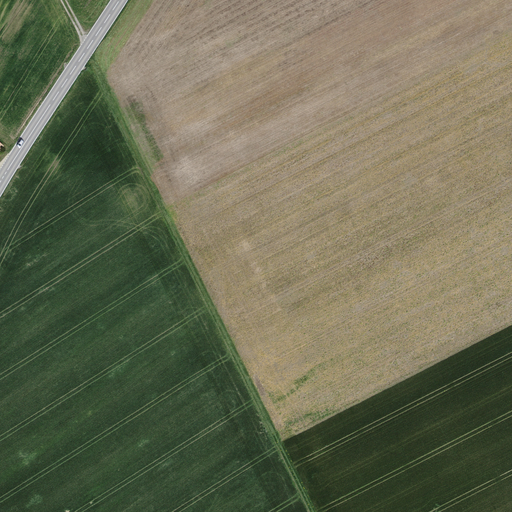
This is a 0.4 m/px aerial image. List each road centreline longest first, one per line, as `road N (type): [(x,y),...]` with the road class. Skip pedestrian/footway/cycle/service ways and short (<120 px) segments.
road 1 (track): [(310,511),(63,0)]
road 2 (secondary): [(117,0),(0,184)]
